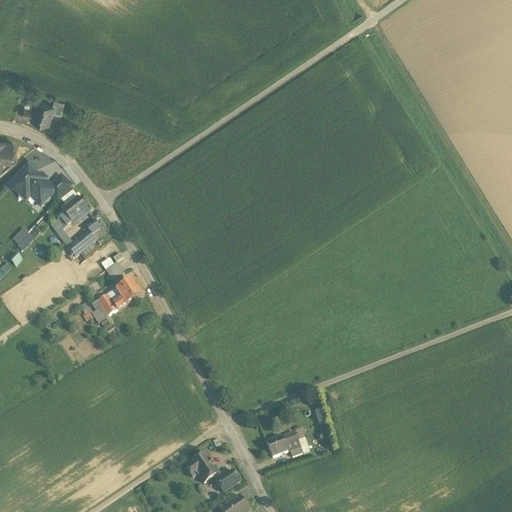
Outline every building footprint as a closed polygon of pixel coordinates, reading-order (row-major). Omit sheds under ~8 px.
[(53,107),(37,102),(36,106),(33,105),(32,110),(25,108),(22,118),(32,120),(32,121),(49,125),(52,114),(54,107),(53,107)] [(64,104),(54,102),(53,107),(54,107),(52,114),(61,116),(64,104)] [(5,144),(0,143),(0,170),(1,170),(2,161),(11,163),(13,145),(5,144)] [(42,176),(28,163),(7,184),(16,192),(20,187),(41,207),(52,196),(55,193),(51,188),(39,178),(42,176)] [(58,200),(71,186),(62,178),(61,177),(51,188),(55,193),(52,196),(57,201),(58,200)] [(78,200),(62,212),(65,216),(72,225),(72,226),(88,213),(78,200)] [(28,215),(21,206),(17,209),(24,218),(28,215)] [(72,225),(65,216),(58,222),(64,230),(72,225)] [(94,221),(85,228),(86,230),(83,232),(86,235),(89,233),(98,227),(94,221)] [(51,229),(68,250),(73,246),(62,232),(64,230),(58,222),(51,229)] [(73,246),(68,250),(76,259),(80,256),(91,246),(96,242),(89,233),(86,235),(73,246)] [(18,248),(23,253),(35,240),(30,235),(18,248)] [(80,256),(85,262),(96,253),(91,246),(80,256)] [(15,254),(10,262),(18,267),(23,259),(15,254)] [(116,265),(106,271),(114,282),(125,275),(117,264),(116,265)] [(132,281),(124,286),(123,284),(119,286),(121,288),(117,291),(122,300),(127,306),(127,307),(142,296),(132,281)] [(108,297),(98,303),(102,309),(104,312),(114,305),(108,297)] [(114,305),(104,312),(108,318),(127,306),(122,300),(114,305)] [(87,304),(81,308),(85,315),(91,311),(87,304)] [(104,312),(102,309),(96,313),(102,323),(109,319),(108,318),(104,312)] [(295,433),(282,439),(285,447),(298,442),(295,433)] [(282,439),(267,444),(273,460),(288,454),(285,447),(282,439)] [(301,449),(290,453),(292,459),(303,455),(301,449)] [(219,475),(206,455),(186,469),(193,479),(198,476),(198,477),(198,478),(198,479),(199,478),(204,485),(219,475)] [(233,473),(217,484),(224,495),(241,483),(233,473)] [(234,496),(219,506),(222,511),(237,501),(234,496)] [(237,501),(222,511),(248,511),(249,511),(240,499),(237,501)]
